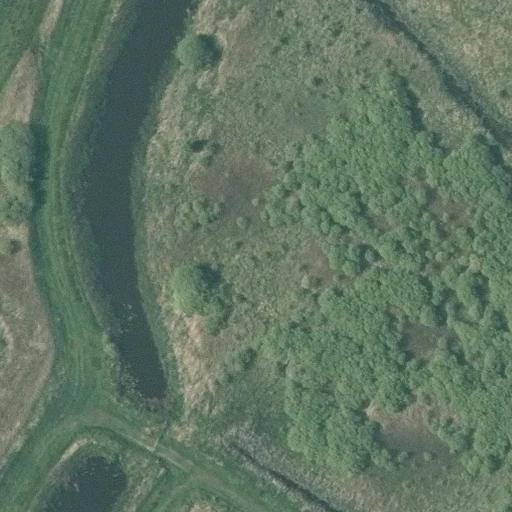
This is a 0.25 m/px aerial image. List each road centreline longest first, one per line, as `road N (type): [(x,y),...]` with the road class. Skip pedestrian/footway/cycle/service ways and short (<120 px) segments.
road 1 (track): [(88,409),(46,213),(46,150),(86,0)]
road 2 (track): [(261,511),(88,409),(61,411),(6,511)]
